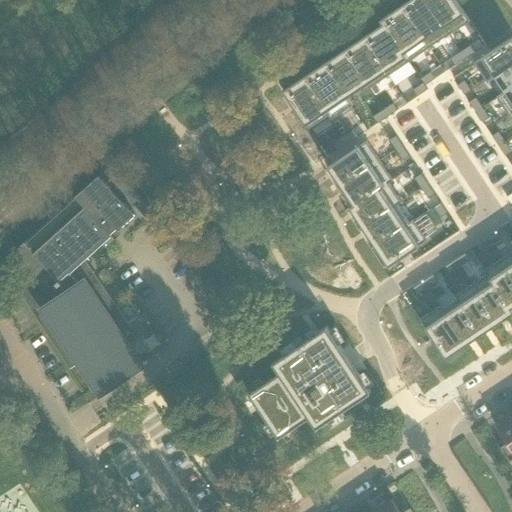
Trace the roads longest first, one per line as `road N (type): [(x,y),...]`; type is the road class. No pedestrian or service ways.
road 1 (residential): [(498,218),(384,293),(367,314),(394,383),(425,430)]
road 2 (residential): [(20,367),(118,511)]
road 3 (residential): [(425,430),(303,511)]
